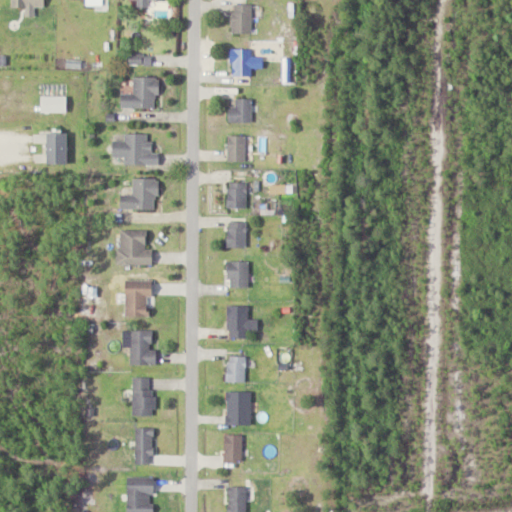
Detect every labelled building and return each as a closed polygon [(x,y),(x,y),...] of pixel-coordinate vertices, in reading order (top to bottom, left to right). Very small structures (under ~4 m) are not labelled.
[(12,0),(12,8),(46,8),(45,0),(12,0)] [(167,1),(167,0),(131,0),(132,0),(139,0),(139,8),(150,8),(150,1),(167,1)] [(253,5),(233,5),(233,34),(253,34),(253,5)] [(232,75),(253,75),(253,50),(232,50),(232,75)] [(158,77),(133,77),(133,94),(121,94),(120,108),(158,108),(158,77)] [(228,122),(252,122),(252,98),(236,98),(236,107),(228,107),(228,122)] [(113,164),(159,165),(159,153),(151,153),(152,134),(122,133),(122,139),(113,139),(113,164)] [(245,161),(245,135),(227,135),(227,161),(245,161)] [(120,209),(157,209),(157,179),(133,178),(133,195),(120,194),(120,209)] [(247,207),(247,182),(228,182),(228,207),(247,207)] [(226,247),(247,247),(247,221),(226,221),(226,247)] [(152,264),(152,247),(148,247),(148,229),(117,229),(118,264),(152,264)] [(250,287),(250,260),(228,260),(228,287),(250,287)] [(149,281),(125,281),(125,316),(149,316),(149,281)] [(228,338),(248,338),(248,305),(228,305),(228,338)] [(130,347),(130,364),(155,364),(155,329),(124,329),(124,347),(130,347)] [(228,381),(247,381),(247,356),(228,356),(228,381)] [(133,378),(133,415),(155,415),(155,378),(133,378)] [(227,425),(252,425),(252,391),(227,391),(227,425)] [(135,463),(154,463),(154,427),(135,427),(135,463)] [(243,461),(243,434),(225,434),(225,461),(243,461)] [(154,511),(154,476),(127,476),(126,511),(154,511)] [(247,511),(247,486),(228,486),(227,511),(247,511)]
